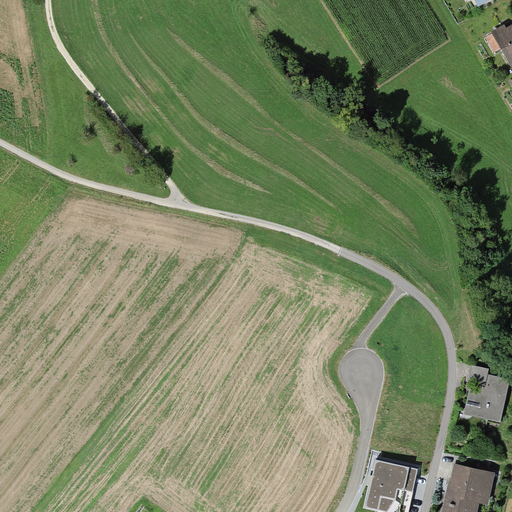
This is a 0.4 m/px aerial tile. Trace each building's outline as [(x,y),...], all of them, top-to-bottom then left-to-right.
[(492,32),(492,34),(500,50),(510,66),(511,65),(511,26),(507,30),(505,25),(492,32)] [(500,50),(492,34),(486,37),(494,53),(500,50)] [(471,370),(464,413),(500,420),(508,376),(471,370)] [(404,511),(415,471),(377,462),(366,506),(385,510),(384,511),(404,511)] [(473,511),(477,497),(486,499),(492,470),(454,462),(443,511),(473,511)]
